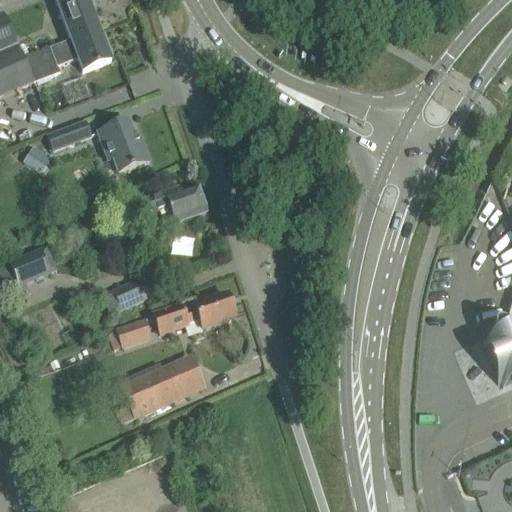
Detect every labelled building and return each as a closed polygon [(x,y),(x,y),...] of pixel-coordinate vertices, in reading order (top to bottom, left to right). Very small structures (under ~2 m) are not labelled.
[(70,43),(98,32),(88,5),(91,1),(90,0),(60,0),(54,2),(70,42),(70,43)] [(2,15),(0,15),(0,52),(16,46),(3,16),(2,15)] [(22,60),(33,86),(59,76),(57,69),(77,61),(82,75),(110,64),(109,61),(112,57),(110,50),(105,50),(98,32),(70,43),(70,42),(22,60)] [(0,52),(0,100),(33,86),(22,60),(16,46),(0,52)] [(117,177),(148,165),(141,145),(136,147),(128,124),(97,136),(107,164),(112,163),(117,177)] [(84,125),(46,139),(52,154),(90,140),(84,125)] [(33,150),(23,164),(34,172),(44,157),(33,150)] [(204,211),(206,210),(204,205),(202,206),(196,190),(180,196),(178,190),(133,207),(139,222),(158,214),(164,230),(173,227),(173,228),(205,216),(204,211)] [(46,250),(7,266),(17,289),(56,273),(46,250)] [(110,318),(146,301),(136,282),(101,299),(110,318)] [(210,298),(153,318),(159,336),(187,326),(186,325),(197,321),(202,334),(234,322),(225,297),(211,302),(210,298)] [(495,341),(485,346),(484,344),(483,345),(484,348),(481,349),(482,351),(483,350),(498,385),(497,385),(498,387),(500,386),(502,389),(503,388),(503,387),(511,382),(511,303),(509,313),(504,330),(503,330),(503,331),(501,330),(498,330),(496,330),(494,331),(493,333),(492,334),(492,336),(493,338),(494,340),(495,341)] [(144,321),(114,332),(121,352),(151,342),(144,321)] [(133,425),(205,393),(190,358),(118,390),(126,408),(116,413),(121,426),(132,422),(133,425)]
